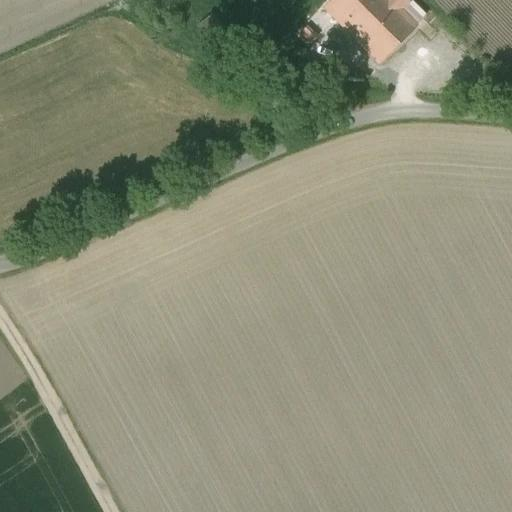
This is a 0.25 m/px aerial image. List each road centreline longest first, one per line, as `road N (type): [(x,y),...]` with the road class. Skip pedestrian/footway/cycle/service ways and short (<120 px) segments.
road 1 (unclassified): [(511,120),(393,114),(340,124),(0,267)]
road 2 (track): [(0,319),(111,511)]
